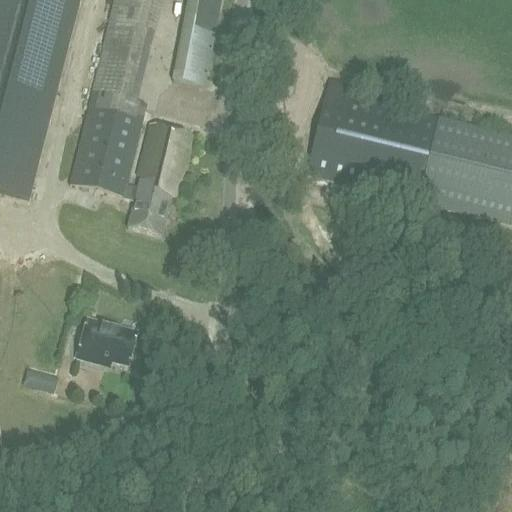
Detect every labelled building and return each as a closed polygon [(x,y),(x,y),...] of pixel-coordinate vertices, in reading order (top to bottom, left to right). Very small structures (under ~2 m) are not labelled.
[(0,0),(0,197),(28,204),(79,0),(0,0)] [(158,0),(115,0),(69,189),(122,202),(125,189),(163,37),(150,34),(158,0)] [(188,0),(172,86),(206,93),(224,0),(188,0)] [(511,140),(441,123),(348,98),(351,87),(331,82),(306,176),(419,206),(511,229),(511,140)] [(133,191),(125,189),(122,202),(134,205),(128,231),(162,239),(172,200),(178,201),(193,137),(149,127),(133,191)] [(88,324),(78,362),(101,368),(102,363),(128,370),(136,337),(88,324)] [(83,401),(111,406),(116,376),(89,371),(83,401)]
